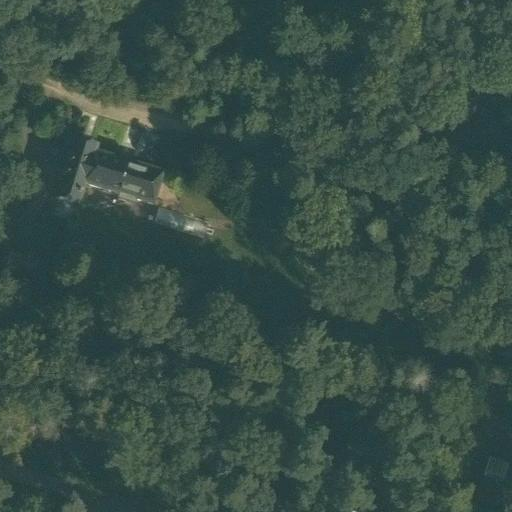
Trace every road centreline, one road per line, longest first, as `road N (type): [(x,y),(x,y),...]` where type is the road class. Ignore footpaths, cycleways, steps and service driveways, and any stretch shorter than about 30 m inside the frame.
road 1 (track): [(511,227),(0,65)]
road 2 (track): [(138,511),(0,470)]
